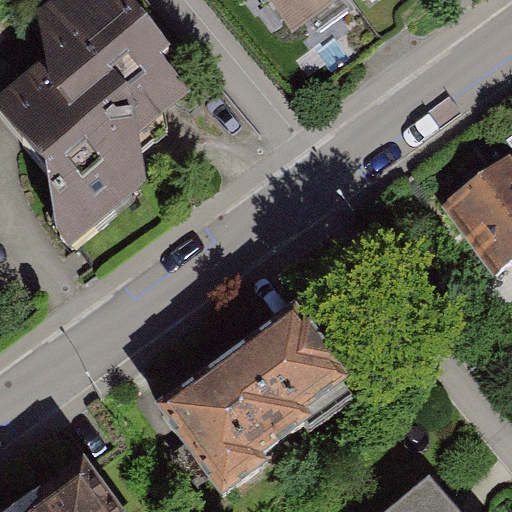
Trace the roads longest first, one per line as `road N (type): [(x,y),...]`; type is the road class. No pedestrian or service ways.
road 1 (residential): [(0,411),(321,177)]
road 2 (residential): [(511,480),(337,221),(321,177)]
road 3 (residential): [(168,0),(321,177)]
road 4 (residential): [(321,177),(511,42)]
